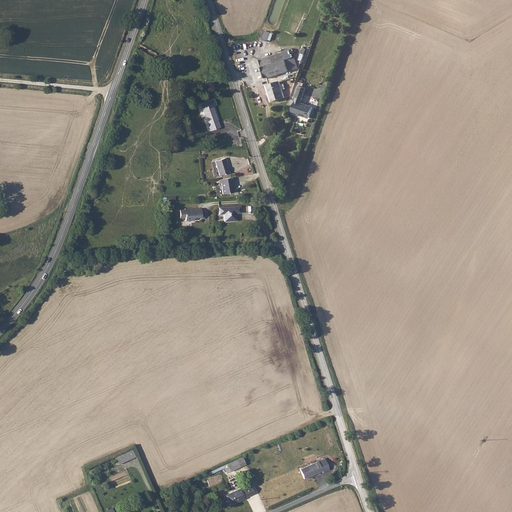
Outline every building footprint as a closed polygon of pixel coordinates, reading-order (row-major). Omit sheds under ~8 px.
[(260,58),(266,78),(298,67),(295,56),(293,57),(291,48),(260,58)] [(302,48),(298,60),(302,61),(306,49),(302,48)] [(273,100),(285,97),(280,81),(268,85),(273,100)] [(301,103),(305,88),(297,86),(294,96),(296,97),(292,111),(299,113),(298,115),(306,118),(307,116),(311,117),(314,107),(301,103)] [(200,103),(210,130),(219,126),(211,105),(215,104),(213,99),(200,103)] [(213,160),(218,175),(228,172),(224,162),(226,161),(224,157),(213,160)] [(230,177),(218,179),(218,183),(220,183),(222,194),(232,192),(231,186),(232,185),(230,177)] [(240,212),(240,206),(219,207),(219,216),(223,216),(223,221),(237,221),(237,213),(240,212)] [(200,209),(179,210),(179,218),(184,217),(185,221),(193,220),(193,218),(200,217),(200,209)] [(134,449),(117,457),(120,464),(137,456),(134,449)] [(329,469),(324,458),(301,468),(304,478),(322,470),(323,472),(329,469)] [(238,466),(245,463),(243,459),(227,466),(230,473),(234,471),(236,477),(240,475),(238,470),(240,469),(238,466)] [(254,494),(250,487),(241,491),(240,490),(225,496),(229,507),(245,500),(244,499),(254,494)]
